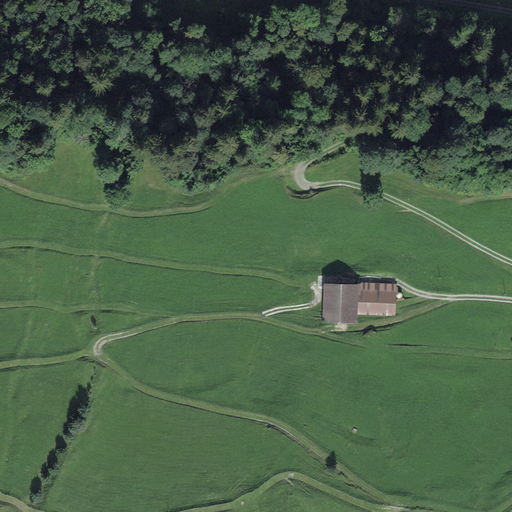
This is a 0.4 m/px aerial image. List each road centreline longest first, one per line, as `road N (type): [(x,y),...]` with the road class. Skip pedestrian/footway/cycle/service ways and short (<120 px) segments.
road 1 (track): [(182,317),(99,340),(99,356),(132,382),(278,423),(387,500),(460,511)]
road 2 (track): [(511,117),(425,135),(366,136),(298,169),(310,187),(364,187),(511,263)]
road 3 (track): [(453,297),(367,325),(307,331),(259,316),(0,304)]
road 4 (track): [(259,316),(313,304),(314,285),(25,242),(0,245)]
road 5 (track): [(298,169),(243,181),(204,205),(132,214),(0,180)]
road 6 (track): [(403,503),(376,509),(287,475),(228,507),(191,511)]
road 7 (track): [(319,330),(392,349),(511,357)]
road 8 (track): [(511,300),(427,295),(394,279),(343,277)]
road 9 (track): [(393,209),(511,194)]
